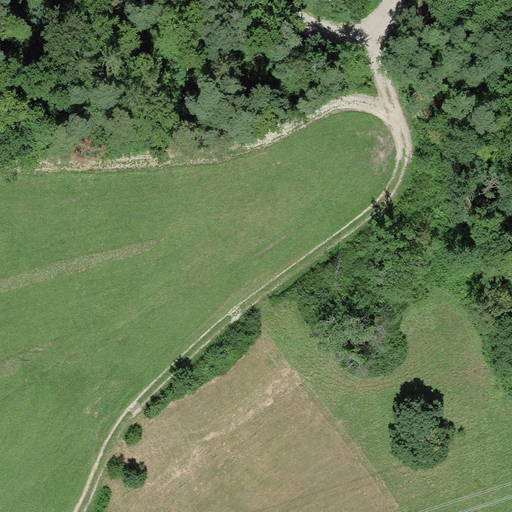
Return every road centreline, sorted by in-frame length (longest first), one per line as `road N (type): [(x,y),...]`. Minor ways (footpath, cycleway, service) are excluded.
road 1 (track): [(79,511),(111,437),(162,377),(373,212),(397,175),(402,142),(390,102),(392,55),(376,21)]
road 2 (track): [(0,174),(111,171),(213,148),(326,108),(390,102)]
road 3 (track): [(272,0),(314,24),(356,30),(392,0)]
road 4 (track): [(392,55),(457,78),(511,66)]
